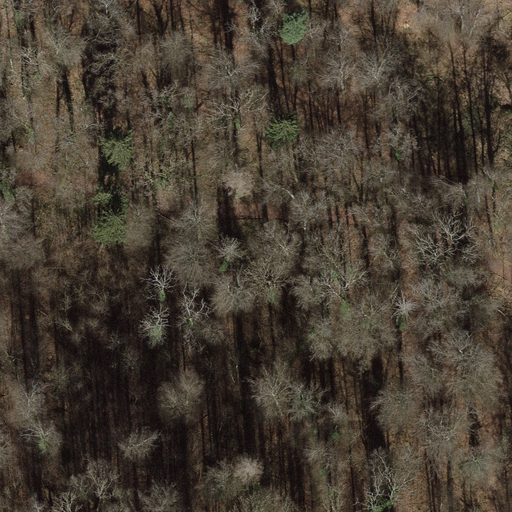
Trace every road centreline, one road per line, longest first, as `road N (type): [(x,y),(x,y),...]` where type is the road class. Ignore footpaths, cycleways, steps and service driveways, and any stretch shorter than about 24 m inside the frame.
road 1 (track): [(511,277),(397,225),(107,184),(0,179)]
road 2 (track): [(502,511),(496,424),(511,387)]
